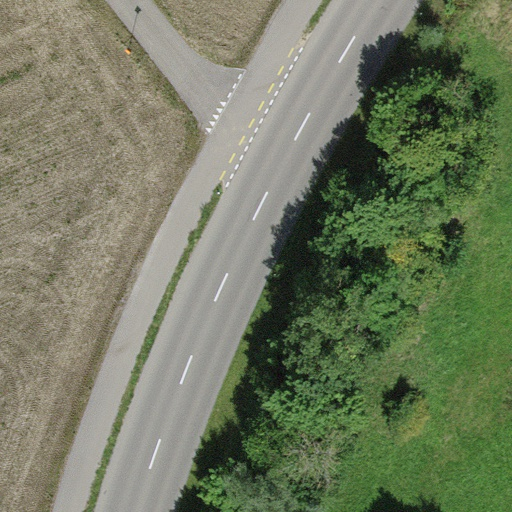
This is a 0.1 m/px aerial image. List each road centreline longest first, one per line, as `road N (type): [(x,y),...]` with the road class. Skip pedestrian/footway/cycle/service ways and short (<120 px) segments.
road 1 (tertiary): [(286,155),(154,456),(138,511)]
road 2 (residential): [(133,0),(233,129),(286,155)]
road 3 (tertiary): [(383,0),(286,155)]
